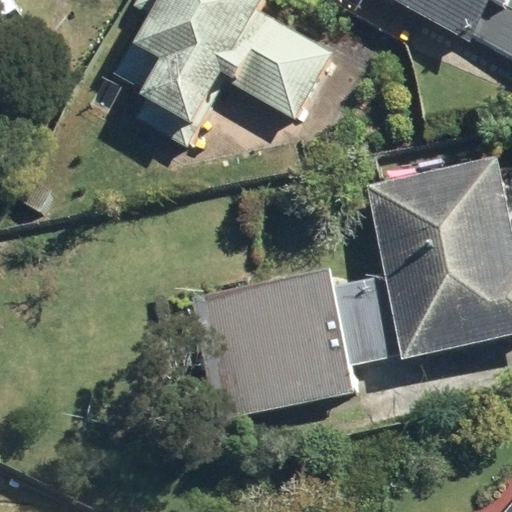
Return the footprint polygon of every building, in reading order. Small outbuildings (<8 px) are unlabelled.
[(137,133),(193,165),(233,98),(296,134),(335,67),(273,30),(278,23),(247,5),(249,0),(145,0),(135,18),(151,27),(115,87),(152,108),(137,133)] [(480,47),(511,66),(511,0),(373,0),(473,59),(480,47)] [(0,116),(21,87),(0,71),(0,116)] [(6,119),(22,130),(40,102),(24,92),(6,119)] [(32,171),(54,184),(81,137),(59,124),(32,171)] [(188,309),(214,433),(355,406),(350,380),(406,369),(408,379),(511,359),(511,232),(501,175),(372,199),(388,287),(332,298),(329,282),(188,309)] [(23,213),(40,224),(51,207),(33,196),(23,213)]
